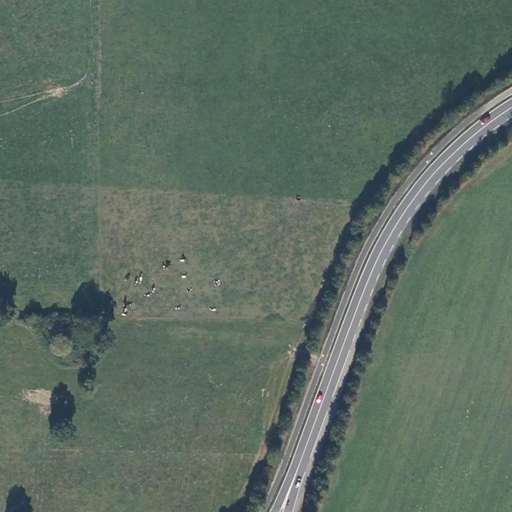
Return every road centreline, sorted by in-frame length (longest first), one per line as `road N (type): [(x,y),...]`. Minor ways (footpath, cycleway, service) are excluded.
road 1 (tertiary): [(293,478),(388,234),(436,169),(511,106)]
road 2 (track): [(331,374),(301,346),(352,222),(412,142),(472,88),(511,65)]
